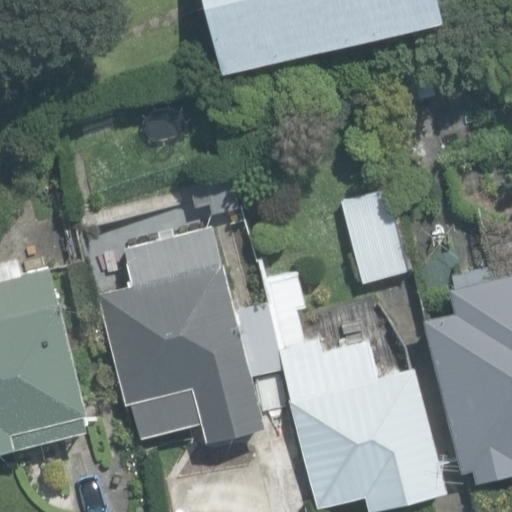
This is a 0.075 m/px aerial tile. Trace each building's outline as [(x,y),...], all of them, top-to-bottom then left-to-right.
[(207,0),(225,67),(444,12),(441,0),(207,0)] [(436,93),(431,70),(414,74),(419,96),(436,93)] [(209,201),(212,211),(242,204),(232,163),(204,170),(206,178),(191,181),(197,204),(209,201)] [(340,199),(362,280),(412,266),(391,185),(340,199)] [(202,419),(207,438),(254,426),(268,423),(255,373),(285,365),(269,300),(238,307),(225,258),(223,259),(214,223),(126,245),(134,280),(100,289),(128,400),(132,399),(141,434),(202,419)] [(474,466),(477,479),(511,471),(511,473),(511,256),(454,271),(456,282),(449,283),(455,308),(424,315),(462,469),(474,466)] [(0,448),(90,425),(86,409),(90,408),(62,297),(59,297),(50,263),(0,275),(0,448)] [(366,491),(370,508),(448,487),(415,362),(377,372),(368,336),(322,349),(318,335),(306,338),(297,306),(306,303),(297,268),(263,277),(294,393),(290,394),(319,504),(366,491)]
